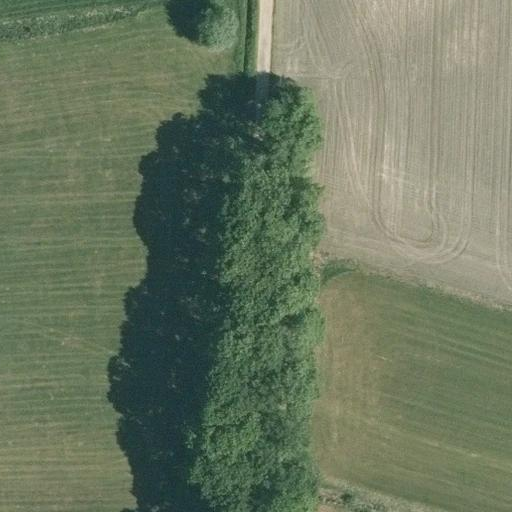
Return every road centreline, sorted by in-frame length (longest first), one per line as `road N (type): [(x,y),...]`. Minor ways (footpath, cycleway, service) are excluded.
road 1 (track): [(242,273),(255,0)]
road 2 (unclassified): [(236,511),(242,273)]
